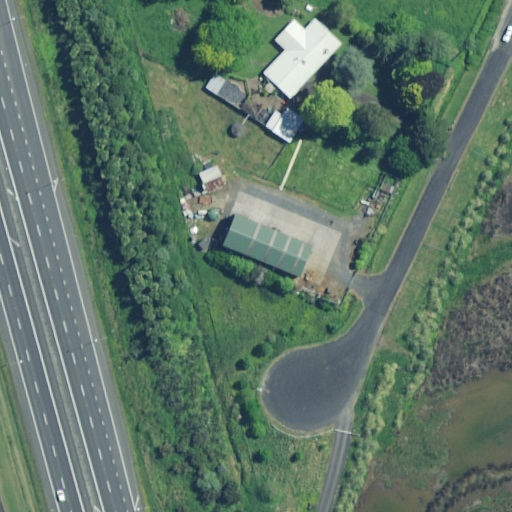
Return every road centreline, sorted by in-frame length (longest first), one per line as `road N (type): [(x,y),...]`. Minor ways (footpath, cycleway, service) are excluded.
road 1 (unclassified): [(305,402),(363,335),(511,33)]
road 2 (motorway): [(38,222),(117,511)]
road 3 (motorway): [(70,511),(0,259)]
road 4 (motorway): [(0,28),(38,222)]
road 5 (motorway): [(0,84),(38,222)]
